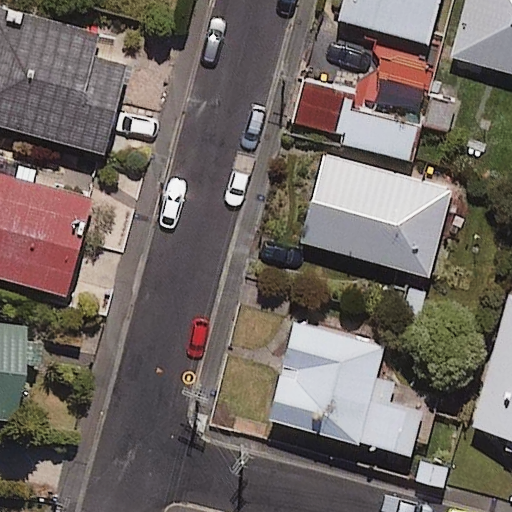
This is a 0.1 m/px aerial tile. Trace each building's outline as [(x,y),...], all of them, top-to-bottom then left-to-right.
[(444,0),(346,0),(340,24),(431,48),(444,0)] [(511,0),(466,0),(450,63),(511,78),(511,0)] [(0,8),(0,126),(117,156),(140,66),(103,57),(109,35),(0,8)] [(462,102),(438,97),(433,128),(456,132),(462,102)] [(357,107),(348,141),(417,159),(425,124),(357,107)] [(459,186),(328,153),(305,243),(436,276),(459,186)] [(103,197),(0,172),(0,279),(79,298),(103,197)] [(511,293),(476,427),(511,436),(511,293)] [(393,345),(299,321),(273,423),(368,448),(369,442),(421,455),(433,412),(395,402),(400,380),(385,376),(393,345)] [(30,328),(0,325),(0,427),(22,429),(30,328)] [(455,469),(422,460),(417,482),(450,491),(455,469)]
